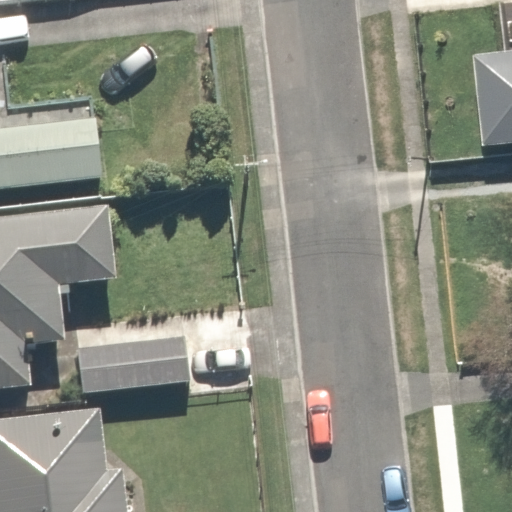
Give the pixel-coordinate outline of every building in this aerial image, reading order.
[(511,145),(511,53),(478,57),(488,148),(511,145)] [(0,195),(101,185),(94,125),(0,134),(0,195)] [(114,286),(106,213),(0,224),(0,395),(27,392),(23,351),(62,347),(56,292),(114,286)] [(182,342),(72,358),(74,393),(186,387),(182,342)] [(104,474),(99,421),(0,429),(0,511),(124,511),(121,473),(104,474)]
